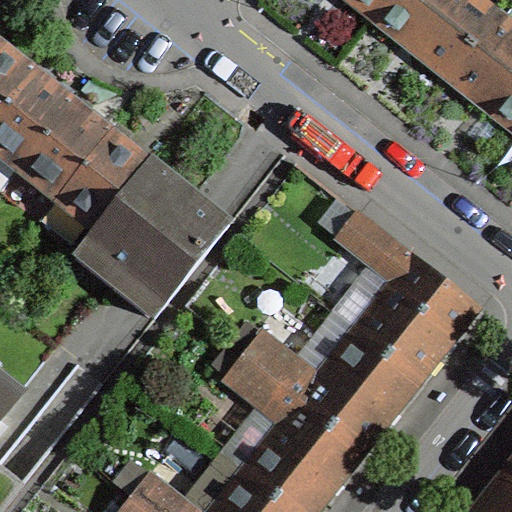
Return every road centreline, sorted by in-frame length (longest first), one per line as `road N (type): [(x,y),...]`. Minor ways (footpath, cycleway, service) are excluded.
road 1 (residential): [(158,0),(511,270)]
road 2 (residential): [(511,348),(383,511)]
